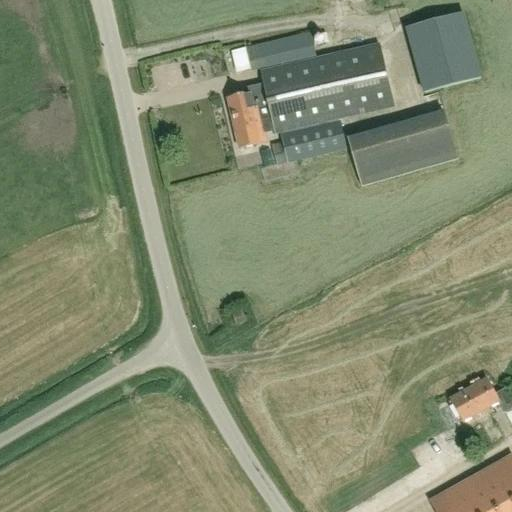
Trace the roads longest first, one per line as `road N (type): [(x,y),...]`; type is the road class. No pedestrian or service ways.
road 1 (unclassified): [(180,337),(100,0)]
road 2 (unclassified): [(0,441),(180,337)]
road 3 (unclassified): [(180,337),(284,511)]
